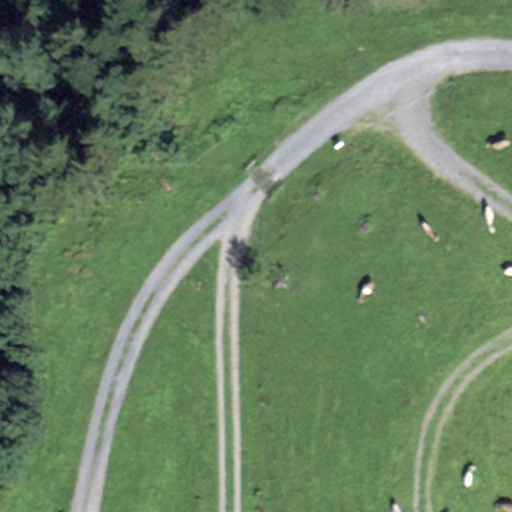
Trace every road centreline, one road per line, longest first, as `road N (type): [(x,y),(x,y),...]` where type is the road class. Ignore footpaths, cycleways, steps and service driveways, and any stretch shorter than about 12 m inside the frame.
road 1 (track): [(227,203),(150,298),(78,511)]
road 2 (track): [(511,45),(354,64),(227,203)]
road 3 (track): [(227,203),(228,511)]
road 4 (track): [(511,224),(338,79)]
road 5 (track): [(419,442),(490,346),(511,340)]
